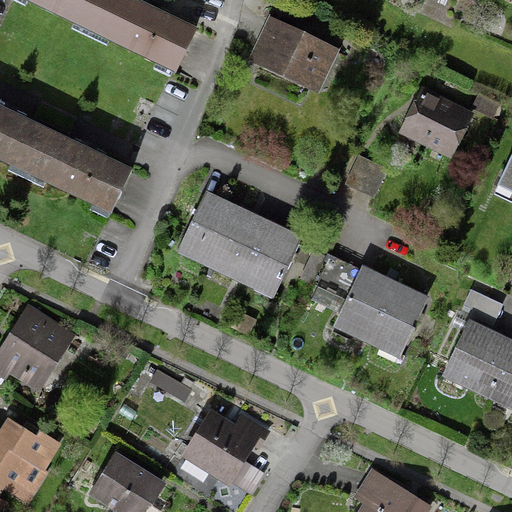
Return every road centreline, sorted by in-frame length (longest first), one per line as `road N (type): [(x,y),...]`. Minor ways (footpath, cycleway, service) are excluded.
road 1 (unclassified): [(343,399),(12,245)]
road 2 (unclassified): [(511,483),(343,399)]
road 3 (residential): [(261,511),(343,399)]
